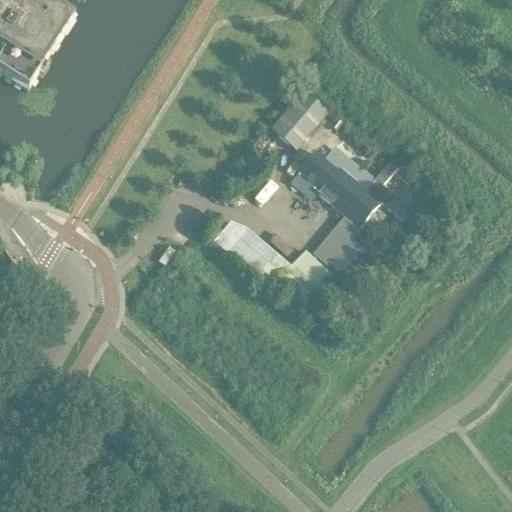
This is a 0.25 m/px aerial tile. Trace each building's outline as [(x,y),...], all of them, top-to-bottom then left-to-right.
[(43,4),(36,0),(0,0),(0,76),(27,94),(37,78),(41,81),(50,67),(46,64),(73,23),(57,13),(59,9),(49,3),(45,0),(43,4)] [(303,95),(270,133),(295,154),(327,116),(303,95)] [(342,221),(373,185),(360,174),(357,177),(332,155),(323,166),(314,158),(297,177),(319,196),(317,200),(342,221)] [(252,160),(240,173),(252,183),(263,170),(252,160)] [(373,185),(342,221),(344,223),(313,258),(326,269),(343,272),(361,251),(352,243),(381,209),(402,227),(411,217),(382,192),(396,175),(388,169),(374,186),(373,185)]
